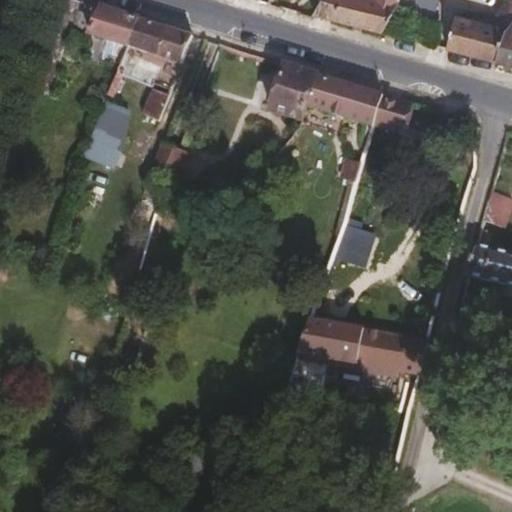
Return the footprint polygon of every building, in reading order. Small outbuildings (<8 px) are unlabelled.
[(327,17),(337,0),(320,0),(313,13),(327,17)] [(380,31),(395,0),(337,0),(327,17),(380,31)] [(125,44),(136,18),(97,5),(86,31),(125,44)] [(498,62),(506,30),(451,16),(443,47),(498,62)] [(178,62),(188,34),(136,18),(125,44),(178,62)] [(511,65),(511,21),(506,30),(498,62),(511,65)] [(170,81),(178,62),(125,44),(113,71),(148,86),(153,74),(170,81)] [(305,102),(314,73),(283,63),(269,107),(299,117),(305,102)] [(344,114),(352,85),(314,73),(305,102),(344,114)] [(154,120),(170,81),(153,74),(148,86),(137,113),(154,120)] [(373,116),(380,94),(352,85),(344,114),(371,123),(373,116)] [(405,111),(408,102),(380,94),(373,116),(393,123),(404,125),(409,113),(405,111)] [(391,129),(393,123),(373,116),(371,123),(391,129)] [(122,141),(107,137),(108,134),(92,130),(84,159),(115,167),(122,141)] [(169,178),(179,149),(160,141),(148,170),(157,174),(169,178)] [(337,183),(354,189),(363,164),(346,158),(337,183)] [(151,188),(157,174),(148,170),(142,185),(151,188)] [(342,227),(338,262),(370,265),(374,231),(342,227)] [(511,286),(511,256),(473,246),(466,274),(511,286)] [(355,361),(361,325),(308,316),(296,351),(300,353),(300,357),(332,362),(333,357),(355,361)] [(417,372),(427,337),(427,336),(361,325),(355,361),(417,372)]
